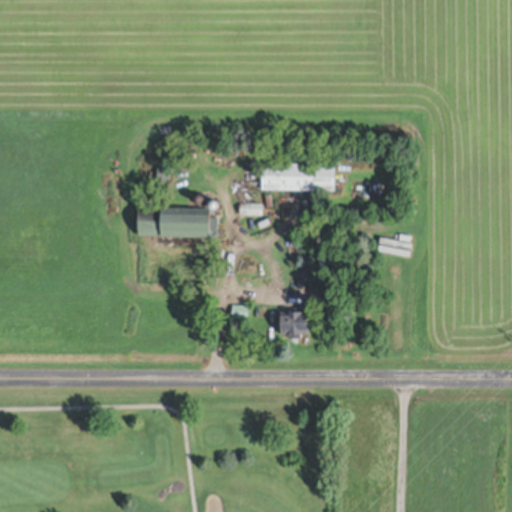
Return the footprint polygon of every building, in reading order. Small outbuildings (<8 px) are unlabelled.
[(263,162),(335,163),(335,190),(262,189),(263,162)] [(157,166),(170,166),(170,180),(157,180),(157,166)] [(145,180),(140,190),(135,188),(140,178),(145,180)] [(204,205),(203,205),(202,205),(201,205),(200,205),(199,204),(198,203),(198,202),(197,201),(197,200),(197,199),(198,199),(198,198),(198,197),(199,197),(199,196),(200,196),(201,196),(201,195),(202,195),(203,195),(204,195),(204,196),(205,196),(206,196),(206,197),(207,197),(207,198),(207,199),(207,200),(208,200),(208,201),(207,201),(207,202),(207,203),(206,204),(205,204),(205,205),(204,205)] [(218,209),(217,209),(216,210),(215,210),(214,210),(213,209),(212,209),(212,208),(211,208),(211,207),(210,206),(210,205),(210,204),(210,203),(211,203),(211,202),(212,202),(212,201),(213,201),(213,200),(214,200),(215,200),(216,200),(217,200),(217,201),(218,201),(219,202),(219,203),(220,203),(220,204),(220,205),(220,206),(220,207),(219,207),(219,208),(218,208),(218,209)] [(240,203),(263,203),(263,214),(240,214),(240,203)] [(292,212),(296,203),(304,207),(300,216),(292,212)] [(139,207),(211,207),(211,217),(218,217),(218,236),(139,235),(139,207)] [(298,270),(311,270),(311,288),(298,288),(298,270)] [(232,305),(249,305),(248,320),(232,319),(232,305)] [(282,311),(290,311),(304,311),(309,311),(309,333),(302,333),(302,337),(289,337),(289,333),(282,333),(282,311)]
